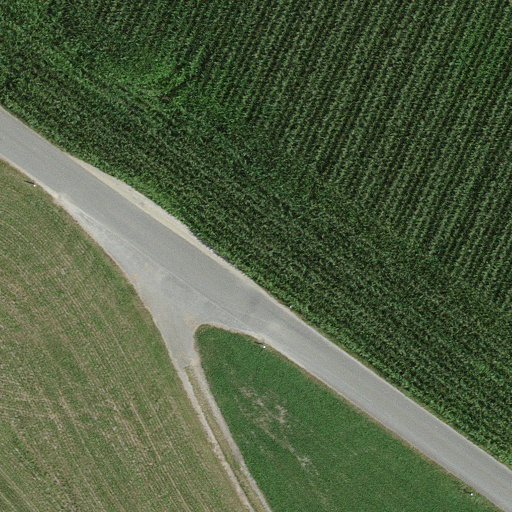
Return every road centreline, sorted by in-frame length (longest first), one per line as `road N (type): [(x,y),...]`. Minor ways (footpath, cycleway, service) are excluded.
road 1 (unclassified): [(0,140),(511,499)]
road 2 (track): [(264,511),(208,415),(183,321),(183,269)]
